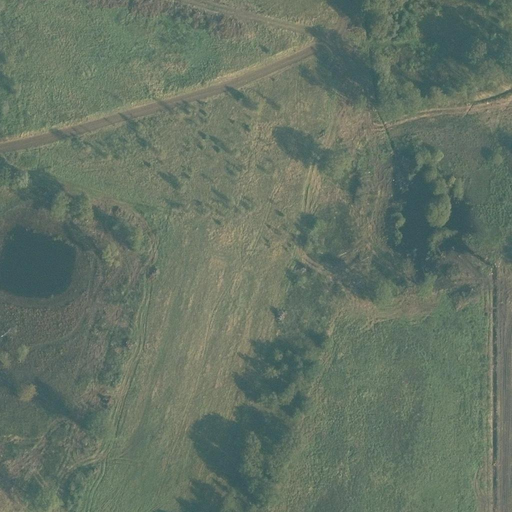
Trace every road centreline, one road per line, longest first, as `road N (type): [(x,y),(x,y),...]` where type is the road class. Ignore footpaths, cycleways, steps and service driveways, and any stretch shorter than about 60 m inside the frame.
road 1 (track): [(348,0),(340,36),(289,66),(0,152)]
road 2 (track): [(340,36),(181,0)]
